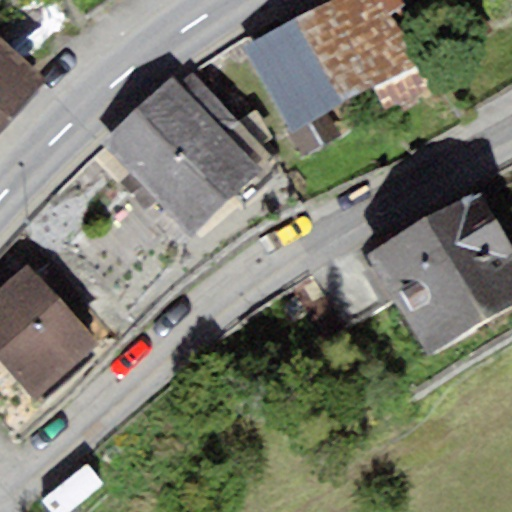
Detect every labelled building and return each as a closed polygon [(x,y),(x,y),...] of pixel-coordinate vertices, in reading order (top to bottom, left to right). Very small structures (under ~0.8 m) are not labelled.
[(328,113),(416,65),(389,16),(405,5),(401,0),(335,0),(245,50),(291,133),(328,113)] [(0,132),(46,84),(0,40),(0,132)] [(166,77),(99,143),(191,235),(272,156),(190,74),(177,87),(166,77)] [(328,113),(291,133),(304,156),(341,135),(328,113)] [(428,356),(511,308),(511,239),(483,188),(369,252),(376,266),(395,299),(428,356)] [(0,363),(35,402),(99,344),(29,266),(0,291),(0,363)] [(380,308),(395,299),(376,266),(361,275),(380,308)]
